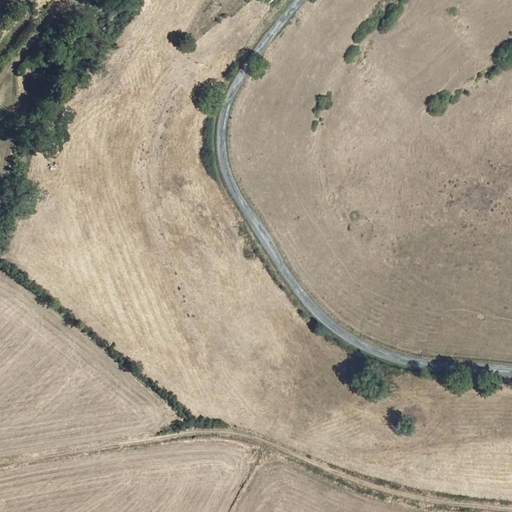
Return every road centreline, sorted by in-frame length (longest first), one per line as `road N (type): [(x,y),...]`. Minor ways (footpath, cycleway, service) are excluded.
road 1 (unclassified): [(296,0),(227,96),(221,157),(244,211),(321,320),(385,356),(511,374)]
road 2 (track): [(511,504),(409,490),(235,426),(0,465)]
